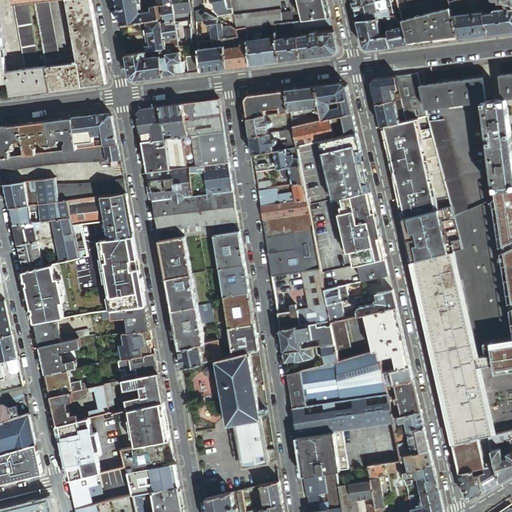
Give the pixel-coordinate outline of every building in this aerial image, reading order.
[(103,61),(91,0),(69,0),(67,0),(77,57),(79,64),(103,61)] [(116,0),(122,27),(161,20),(159,7),(157,0),(116,0)] [(226,0),(214,0),(214,1),(215,6),(216,13),(229,11),(226,0)] [(298,0),(304,23),(331,19),(326,0),(298,0)] [(380,0),(376,1),(375,1),(377,10),(380,10),(381,12),(386,11),(388,17),(389,17),(387,9),(384,0),(380,0)] [(467,3),(466,0),(453,0),(448,2),(450,7),(452,17),(458,16),(455,7),(467,3)] [(511,8),(511,0),(489,0),(490,0),(492,1),(496,1),(497,4),(503,3),(506,9),(511,8)] [(375,1),(354,6),(358,21),(376,19),(374,11),(377,10),(375,1)] [(49,2),(35,4),(46,67),(46,69),(61,67),(59,60),(49,2)] [(35,4),(16,6),(26,70),(46,67),(35,4)] [(172,5),(162,7),(164,20),(165,20),(166,25),(175,24),(172,5)] [(452,17),(450,7),(418,17),(409,19),(402,21),(403,24),(404,28),(408,45),(415,44),(458,39),(452,17)] [(511,8),(506,9),(501,10),(500,10),(494,10),(494,14),(483,16),(488,35),(511,31),(511,8)] [(217,18),(234,15),(233,10),(229,11),(216,13),(217,18)] [(206,14),(204,13),(200,11),(198,16),(198,25),(201,25),(203,22),(203,20),(206,14)] [(284,25),(283,15),(282,12),(234,18),(237,30),(246,29),(262,28),(272,26),(275,26),(284,25)] [(482,13),(458,16),(452,17),(458,39),(488,35),(483,16),(482,13)] [(217,20),(206,14),(203,20),(207,22),(217,21),(217,20)] [(292,24),(293,24),(292,14),(283,15),(284,25),(292,24)] [(391,47),(408,45),(404,28),(401,28),(392,29),(390,30),(389,28),(391,26),(390,22),(389,17),(388,17),(383,18),(387,32),(388,36),(391,47)] [(376,19),(358,21),(364,48),(368,50),(391,47),(388,36),(382,36),(381,33),(378,18),(376,19)] [(333,26),(331,19),(304,23),(301,23),(302,30),(333,26)] [(217,21),(207,22),(209,32),(211,32),(213,42),(223,41),(238,38),(237,30),(231,28),(223,29),(223,27),(220,26),(218,26),(217,21)] [(161,23),(146,25),(148,32),(148,36),(150,42),(155,41),(164,40),(162,26),(161,23)] [(302,30),(301,23),(293,24),(292,24),(293,31),(293,32),(298,31),(302,31),(302,30)] [(175,24),(166,25),(162,26),(164,40),(164,41),(167,41),(167,42),(178,40),(175,24)] [(293,31),(292,24),(284,25),(275,26),(277,39),(281,38),(282,33),(293,31)] [(8,72),(0,26),(0,84),(10,83),(8,72)] [(264,40),(262,28),(246,29),(247,37),(248,42),(256,41),(264,40)] [(247,37),(246,29),(237,30),(238,38),(247,37)] [(338,52),(334,34),(319,35),(318,33),(313,34),(312,36),(298,38),(301,60),(336,56),(338,52)] [(298,38),(277,41),(280,63),(301,60),(298,38)] [(248,47),(251,67),(280,63),(277,41),(277,39),(273,39),(264,40),(256,41),(248,42),(248,45),(248,47)] [(166,48),(164,41),(164,40),(155,41),(157,51),(159,51),(166,50),(166,48)] [(214,48),(214,49),(224,48),(223,41),(213,42),(214,48)] [(139,45),(125,47),(127,57),(140,54),(141,54),(139,45)] [(163,78),(176,76),(174,64),(181,63),(180,53),(171,54),(171,49),(170,49),(170,47),(166,48),(166,50),(159,51),(160,57),(163,78)] [(225,51),(227,70),(251,67),(248,47),(242,48),(225,51)] [(206,50),(199,51),(202,73),(227,70),(225,51),(224,48),(214,49),(206,50)] [(140,54),(127,57),(131,79),(134,81),(163,78),(160,57),(154,57),(140,59),(140,54)] [(77,57),(59,60),(61,67),(79,64),(77,57)] [(189,74),(198,73),(196,57),(186,58),(187,62),(189,74)] [(107,85),(103,61),(79,64),(61,67),(46,69),(50,92),(107,85)] [(46,67),(26,70),(8,72),(10,83),(12,97),(50,92),(46,69),(46,67)] [(396,77),(398,87),(399,92),(400,93),(401,98),(401,101),(405,115),(406,121),(413,119),(415,119),(427,116),(425,109),(419,86),(416,74),(396,77)] [(511,97),(511,74),(499,76),(501,99),(505,99),(511,97)] [(396,88),(398,87),(396,77),(375,79),(372,84),(376,104),(395,100),(394,95),(392,88),(396,88)] [(482,78),(419,86),(425,109),(482,102),(485,101),(482,78)] [(343,83),(317,86),(321,107),(322,110),(331,108),(332,108),(331,103),(340,100),(350,98),(348,86),(343,83)] [(321,107),(317,86),(287,90),(291,110),(298,109),(298,112),(301,112),(301,109),(316,107),(320,107),(321,107)] [(291,110),(287,90),(249,95),(245,99),(248,118),(267,115),(266,109),(280,107),(281,113),(291,111),(291,110)] [(354,113),(350,98),(340,100),(342,106),(336,108),(332,111),(331,108),(322,110),(323,119),(331,118),(343,115),(354,113)] [(219,99),(183,103),(186,121),(187,120),(222,116),(219,99)] [(485,101),(482,102),(494,191),(511,188),(511,151),(505,99),(501,99),(485,101)] [(395,100),(376,104),(382,127),(400,122),(399,117),(396,103),(395,100)] [(186,121),(183,103),(160,106),(164,124),(171,123),(186,121)] [(164,124),(160,106),(141,109),(138,114),(143,142),(167,139),(167,138),(164,124)] [(322,119),(320,107),(316,107),(317,116),(294,119),(295,125),(322,119)] [(108,113),(73,118),(77,149),(95,147),(95,146),(94,142),(93,136),(101,135),(103,135),(105,143),(105,145),(118,144),(113,116),(108,113)] [(358,132),(354,113),(343,115),(345,122),(348,134),(358,132)] [(267,115),(248,118),(251,136),(269,133),(268,127),(273,125),(274,124),(274,123),(273,121),(272,120),(271,120),(268,121),(267,115)] [(331,118),(332,125),(345,122),(343,115),(331,118)] [(224,131),(222,116),(187,120),(189,136),(224,131)] [(77,149),(73,118),(47,121),(51,147),(51,146),(57,146),(59,143),(59,142),(67,141),(67,143),(66,146),(66,150),(77,149)] [(332,125),(331,118),(323,119),(294,126),(295,129),(296,135),(298,146),(335,137),(332,125)] [(418,131),(415,119),(413,119),(406,121),(400,122),(382,127),(392,174),(403,219),(417,216),(437,211),(435,201),(418,131)] [(443,119),(429,121),(430,128),(449,197),(452,208),(454,216),(467,210),(443,119)] [(51,147),(47,121),(22,125),(24,143),(26,155),(37,154),(36,150),(35,148),(34,145),(42,144),(42,145),(45,148),(50,147),(51,147)] [(171,123),(164,124),(167,138),(173,137),(171,123)] [(24,143),(22,125),(0,127),(0,158),(11,157),(11,154),(10,150),(13,150),(13,148),(18,144),(24,143)] [(435,201),(449,197),(430,128),(418,131),(435,201)] [(296,135),(295,129),(272,133),(273,139),(276,139),(277,139),(278,139),(279,140),(279,141),(281,140),(280,138),(296,135)] [(229,162),(224,131),(189,136),(183,137),(188,167),(229,162)] [(371,190),(358,132),(348,134),(335,137),(298,146),(298,147),(300,157),(302,165),(305,182),(309,199),(310,205),(343,197),(371,190)] [(269,133),(251,136),(254,155),(275,151),(274,145),(278,144),(279,142),(279,141),(279,140),(278,139),(277,139),(276,139),(273,139),(272,133),(269,133)] [(183,137),(167,139),(171,169),(179,168),(188,167),(183,137)] [(167,139),(143,142),(148,172),(171,169),(167,139)] [(120,158),(118,144),(105,145),(104,145),(106,160),(120,158)] [(95,147),(77,149),(66,150),(52,152),(37,154),(26,155),(11,157),(0,158),(0,161),(3,173),(42,165),(80,161),(106,160),(104,145),(95,147)] [(288,149),(275,151),(278,163),(279,169),(284,168),(291,167),(302,165),(300,157),(294,158),(293,154),(289,155),(288,149)] [(278,163),(275,151),(269,153),(271,164),(278,163)] [(234,190),(229,162),(188,167),(190,180),(192,196),(234,190)] [(268,163),(256,165),(257,172),(262,172),(270,170),(268,163)] [(305,182),(302,165),(291,167),(293,177),(294,184),(305,182)] [(291,167),(284,168),(286,178),(293,177),(291,167)] [(171,169),(148,172),(153,201),(192,196),(190,180),(189,180),(181,181),(179,169),(179,168),(171,169)] [(187,168),(179,169),(181,181),(189,180),(187,168)] [(59,202),(56,185),(56,178),(37,180),(37,181),(38,188),(41,204),(49,203),(59,202)] [(127,193),(124,180),(110,182),(96,184),(81,185),(69,185),(56,185),(59,202),(69,200),(127,193)] [(271,180),(258,182),(260,190),(272,188),(271,180)] [(38,188),(37,181),(26,182),(27,189),(38,188)] [(26,182),(5,184),(9,201),(29,198),(27,189),(26,182)] [(309,199),(305,182),(294,184),(296,190),(279,193),(278,187),(272,188),(260,190),(262,207),(309,199)] [(511,240),(511,188),(494,191),(503,245),(511,240)] [(240,231),(234,190),(192,196),(153,201),(161,241),(186,236),(200,234),(200,237),(215,235),(240,231)] [(387,258),(371,190),(343,197),(347,211),(341,212),(344,227),(347,240),(349,252),(352,252),(355,251),(358,264),(359,264),(387,258)] [(131,217),(127,193),(69,200),(72,217),(74,225),(81,224),(107,221),(131,217)] [(29,198),(9,201),(10,208),(29,205),(29,198)] [(311,213),(310,205),(309,199),(262,207),(264,220),(311,213)] [(69,200),(59,202),(49,203),(52,220),(72,217),(69,200)] [(52,220),(49,203),(41,204),(41,205),(43,220),(43,221),(52,220)] [(29,205),(10,208),(14,224),(32,222),(29,205)] [(451,208),(417,216),(420,228),(432,225),(454,220),(451,208)] [(314,228),(311,213),(264,220),(270,253),(298,249),(295,231),(314,228)] [(417,216),(403,219),(407,236),(421,233),(420,228),(417,216)] [(74,225),(72,217),(52,220),(61,263),(80,258),(79,252),(77,243),(76,237),(75,230),(74,226),(74,225)] [(134,235),(131,217),(107,221),(109,238),(134,235)] [(462,250),(454,220),(432,225),(437,246),(439,255),(462,250)] [(34,222),(32,222),(14,224),(24,271),(44,267),(36,229),(34,223),(34,222)] [(314,228),(295,231),(298,249),(318,246),(314,228)] [(245,263),(240,231),(215,235),(220,268),(245,263)] [(147,305),(134,236),(100,241),(113,310),(147,305)] [(186,236),(161,241),(168,278),(193,274),(186,236)] [(504,251),(511,247),(511,240),(503,245),(504,251)] [(410,248),(413,262),(432,257),(432,256),(430,248),(429,243),(410,248)] [(298,249),(270,253),(273,276),(303,271),(322,268),(318,246),(298,249)] [(430,248),(432,256),(439,255),(437,246),(430,248)] [(489,436),(496,435),(479,368),(477,358),(452,253),(432,257),(413,262),(455,445),(489,436)] [(387,258),(359,264),(363,281),(391,275),(387,258)] [(250,291),(245,263),(220,268),(224,296),(250,291)] [(31,301),(36,323),(58,319),(66,318),(63,303),(65,303),(60,278),(57,279),(54,264),(44,267),(24,271),(27,284),(31,301)] [(326,289),(322,268),(303,271),(311,308),(299,309),(302,325),(310,323),(332,320),(329,304),(326,289)] [(198,306),(193,274),(168,278),(173,310),(198,306)] [(394,290),(393,284),(373,288),(374,294),(378,293),(394,290)] [(347,285),(339,286),(343,301),(350,299),(347,285)] [(339,286),(326,289),(329,304),(343,301),(339,286)] [(398,306),(394,290),(378,293),(378,294),(380,299),(377,299),(378,305),(375,306),(375,303),(361,307),(358,310),(359,315),(366,314),(398,306)] [(255,323),(250,291),(224,296),(229,328),(255,323)] [(380,299),(378,294),(355,299),(356,304),(377,299),(380,299)] [(279,309),(279,313),(292,311),(291,307),(291,305),(297,304),(296,299),(278,302),(279,309)] [(0,336),(12,334),(5,301),(0,301),(0,336)] [(343,301),(329,304),(332,320),(333,321),(345,319),(346,318),(343,301)] [(151,329),(147,305),(113,310),(111,311),(113,319),(127,317),(129,332),(151,329)] [(204,343),(198,306),(173,310),(180,349),(201,344),(204,343)] [(412,366),(398,306),(366,314),(373,347),(374,351),(380,350),(384,372),(393,370),(412,366)] [(302,325),(299,309),(298,310),(292,311),(279,313),(282,328),(302,325)] [(113,319),(111,311),(102,313),(103,320),(113,319)] [(63,342),(58,319),(36,323),(41,346),(63,342)] [(345,319),(333,321),(337,343),(338,349),(342,348),(350,346),(345,319)] [(333,321),(332,320),(310,323),(313,338),(320,336),(321,345),(324,345),(337,343),(333,321)] [(259,349),(255,323),(229,328),(233,356),(250,352),(259,349)] [(310,323),(302,325),(282,328),(285,352),(304,348),(304,346),(303,339),(313,338),(310,323)] [(153,339),(151,329),(129,332),(124,333),(126,345),(121,346),(123,360),(152,355),(152,353),(150,340),(152,339),(153,339)] [(12,334),(0,336),(0,362),(18,358),(12,334)] [(96,338),(96,335),(80,338),(82,348),(97,345),(98,344),(96,338)] [(511,337),(483,342),(484,348),(505,345),(511,343),(511,337)] [(82,348),(80,338),(63,342),(41,346),(47,374),(69,370),(78,368),(76,360),(65,362),(63,356),(61,355),(60,352),(82,348)] [(218,340),(209,342),(211,351),(211,353),(212,356),(203,358),(204,363),(216,360),(221,359),(218,340)] [(338,349),(337,343),(324,345),(327,361),(327,363),(340,360),(338,349)] [(201,344),(180,349),(184,367),(204,363),(203,358),(202,354),(201,344)] [(486,357),(477,358),(479,368),(494,366),(495,370),(509,367),(506,353),(505,352),(506,351),(505,345),(484,348),(486,357)] [(374,351),(373,347),(367,346),(343,351),(342,348),(338,349),(340,360),(374,351)] [(304,348),(285,352),(287,362),(297,359),(297,361),(306,359),(306,358),(315,356),(314,347),(304,348)] [(262,370),(259,349),(250,352),(254,371),(262,370)] [(387,386),(384,372),(380,350),(374,351),(340,360),(327,363),(302,370),(308,405),(389,393),(387,386)] [(250,352),(233,356),(221,359),(216,360),(218,370),(221,387),(228,424),(229,424),(236,423),(244,422),(262,418),(254,371),(250,352)] [(159,373),(156,354),(152,355),(123,360),(118,361),(120,371),(125,370),(126,376),(141,373),(143,371),(144,376),(159,373)] [(24,386),(18,358),(0,362),(0,392),(0,393),(24,386)] [(290,373),(327,363),(327,361),(322,359),(289,369),(290,373)] [(415,380),(412,366),(393,370),(393,373),(396,384),(415,380)] [(69,370),(47,374),(52,396),(74,392),(72,383),(70,375),(69,370)] [(308,405),(302,370),(289,374),(294,407),(308,405)] [(393,373),(393,370),(384,372),(387,386),(392,385),(390,374),(393,373)] [(165,402),(159,373),(144,376),(123,381),(124,385),(125,391),(140,388),(142,396),(126,399),(127,405),(128,409),(128,410),(130,409),(165,402)] [(81,381),(72,383),(74,392),(82,390),(84,390),(81,381)] [(422,411),(415,381),(395,385),(398,398),(395,399),(396,404),(399,403),(402,416),(422,411)] [(114,410),(114,411),(116,410),(115,408),(111,387),(110,384),(106,385),(111,411),(114,410)] [(105,385),(90,388),(91,392),(96,391),(99,409),(90,411),(91,413),(92,416),(110,412),(105,385)] [(74,392),(52,396),(59,425),(80,419),(79,417),(79,414),(73,415),(72,411),(69,411),(67,403),(84,399),(83,394),(82,390),(74,392)] [(394,418),(389,393),(308,405),(294,407),(299,437),(343,430),(367,426),(395,422),(394,418)] [(172,440),(165,402),(130,409),(137,446),(172,440)] [(5,405),(0,406),(0,423),(13,419),(10,407),(5,405)] [(422,412),(399,417),(400,423),(401,423),(407,422),(409,430),(426,427),(422,412)] [(34,433),(30,413),(13,419),(0,423),(0,454),(37,444),(36,440),(29,442),(27,434),(34,433)] [(80,419),(59,425),(71,481),(97,474),(102,472),(98,452),(94,433),(90,417),(82,419),(80,419)] [(399,417),(394,418),(395,422),(397,433),(403,432),(401,423),(400,423),(399,417)] [(268,450),(262,418),(244,422),(236,423),(242,458),(244,467),(270,462),(270,461),(268,450)] [(236,423),(229,424),(235,460),(242,458),(236,423)] [(431,450),(426,427),(409,430),(410,435),(413,448),(414,454),(431,450)] [(343,430),(299,437),(305,475),(324,472),(337,470),(349,469),(343,430)] [(410,435),(409,430),(403,432),(397,433),(399,444),(405,443),(406,443),(404,437),(410,435)] [(491,444),(511,439),(511,433),(511,431),(496,435),(489,436),(491,444)] [(36,440),(34,433),(27,434),(29,442),(36,440)] [(98,433),(94,433),(98,452),(102,451),(98,433)] [(493,451),(491,444),(489,436),(455,445),(461,473),(475,470),(477,470),(480,469),(485,468),(497,465),(493,451)] [(511,452),(511,439),(491,444),(493,451),(496,450),(496,448),(494,446),(495,445),(497,446),(501,446),(508,444),(511,453),(511,452)] [(176,463),(172,440),(137,446),(123,449),(127,466),(128,473),(176,463)] [(405,443),(399,444),(402,456),(414,454),(413,448),(407,449),(405,443)] [(37,444),(0,454),(0,485),(43,474),(37,444)] [(275,449),(268,450),(270,461),(277,460),(275,449)] [(501,481),(511,474),(511,452),(511,453),(509,453),(509,457),(504,459),(502,449),(496,450),(493,451),(497,465),(501,481)] [(434,465),(431,450),(414,454),(402,456),(403,460),(403,463),(404,463),(406,462),(408,462),(416,460),(417,469),(434,465)] [(403,460),(386,463),(388,473),(388,474),(405,471),(403,463),(403,460)] [(410,471),(417,469),(416,460),(408,462),(410,471)] [(180,486),(176,463),(128,473),(134,495),(152,492),(180,486)] [(386,463),(370,465),(372,479),(381,477),(381,475),(388,473),(386,463)] [(437,477),(434,465),(417,469),(419,475),(420,480),(420,481),(437,477)] [(501,481),(497,465),(485,468),(486,473),(484,473),(481,474),(485,491),(501,481)] [(410,471),(405,472),(406,479),(407,483),(413,482),(412,476),(417,475),(419,475),(417,469),(410,471)] [(229,470),(203,475),(207,498),(233,492),(229,470)] [(343,506),(340,485),(337,470),(324,472),(327,493),(329,503),(330,509),(343,506)] [(475,473),(475,470),(461,473),(467,498),(472,499),(485,491),(481,474),(478,475),(476,475),(475,473)] [(324,472),(305,475),(308,496),(327,493),(324,472)] [(97,474),(71,481),(77,508),(94,504),(90,487),(100,485),(97,474)] [(381,477),(372,479),(372,480),(374,494),(383,492),(381,477)] [(440,490),(437,477),(420,481),(419,481),(421,489),(422,493),(440,490)] [(374,494),(372,480),(352,483),(354,498),(356,499),(357,499),(372,496),(375,496),(374,494)] [(284,504),(280,481),(262,485),(262,486),(262,489),(265,508),(284,504)] [(413,482),(407,483),(410,496),(422,493),(421,489),(416,491),(414,482),(413,482)] [(354,498),(352,483),(340,485),(343,506),(344,511),(358,511),(357,499),(356,499),(354,498)] [(170,511),(184,509),(180,486),(152,492),(153,496),(156,510),(155,511),(170,511)] [(262,489),(262,486),(243,490),(247,511),(262,508),(262,506),(253,508),(250,493),(259,491),(259,490),(262,489)] [(445,511),(440,490),(422,493),(423,498),(424,506),(421,506),(413,508),(413,511),(445,511)] [(241,511),(246,511),(242,491),(237,492),(241,511)] [(153,496),(152,492),(134,495),(137,511),(155,511),(156,510),(146,511),(144,511),(142,498),(153,496)] [(233,492),(207,498),(209,511),(237,511),(238,511),(239,510),(239,509),(237,507),(237,506),(236,506),(233,492)] [(383,492),(374,494),(375,496),(377,508),(386,507),(386,506),(383,492)] [(329,503),(327,493),(308,496),(310,507),(329,503)] [(422,493),(410,496),(411,501),(413,508),(421,506),(421,503),(418,504),(417,499),(423,498),(422,493)] [(377,511),(377,508),(375,496),(372,496),(371,503),(369,504),(370,511),(377,511)] [(51,511),(49,499),(0,510),(0,511),(51,511)] [(405,503),(406,511),(412,511),(413,511),(413,508),(411,501),(405,503)] [(310,511),(311,511),(330,509),(329,503),(310,507),(310,511)]
